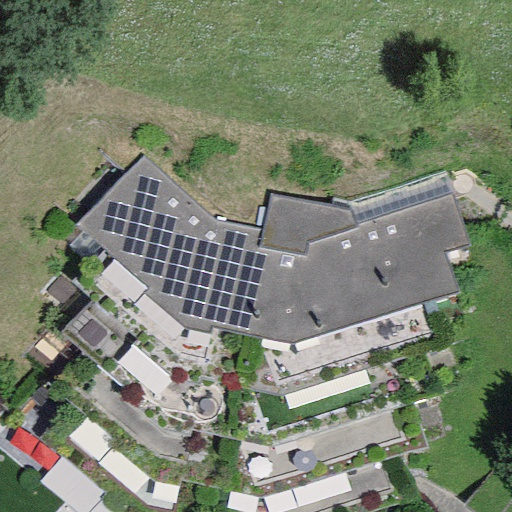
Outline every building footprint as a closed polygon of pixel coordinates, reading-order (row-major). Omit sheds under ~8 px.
[(215,224),(145,160),(82,229),(109,253),(193,329),(260,342),(288,200),(271,196),(264,234),(215,224)] [(358,227),(342,232),(335,209),(288,200),(260,342),(294,349),(432,303),(457,295),(443,252),(468,244),(453,198),(359,230),(358,227)] [(193,329),(109,253),(78,286),(98,304),(183,380),(249,393),(260,342),(193,329)] [(432,303),(294,349),(260,342),(249,393),(281,400),(422,354),(447,346),(432,303)] [(183,380),(98,304),(68,337),(88,355),(172,430),(238,444),(249,393),(183,380)] [(281,400),(249,393),(238,444),(272,451),(411,405),(436,396),(422,354),(281,400)] [(172,430),(88,355),(57,388),(77,405),(161,480),(228,495),(238,444),(172,430)] [(161,480),(77,405),(47,439),(77,467),(129,511),(224,511),(226,505),(228,495),(161,480)] [(272,451),(238,444),(228,495),(262,502),(401,456),(426,447),(411,405),(272,451)] [(228,495),(226,505),(250,510),(249,511),(314,511),(409,481),(401,456),(262,502),(228,495)] [(0,472),(0,511),(52,511),(62,465),(47,461),(41,481),(0,472)] [(62,465),(52,511),(129,511),(77,467),(62,465)] [(249,511),(250,510),(226,505),(224,511),(374,511),(415,499),(409,481),(314,511),(249,511)]
